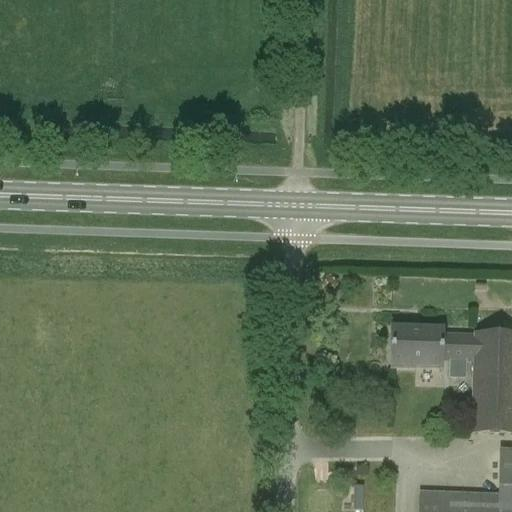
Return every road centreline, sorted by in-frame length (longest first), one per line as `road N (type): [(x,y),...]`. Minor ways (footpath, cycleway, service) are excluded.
road 1 (unclassified): [(284,511),(297,207)]
road 2 (primary): [(297,207),(0,197)]
road 3 (primary): [(511,214),(297,207)]
